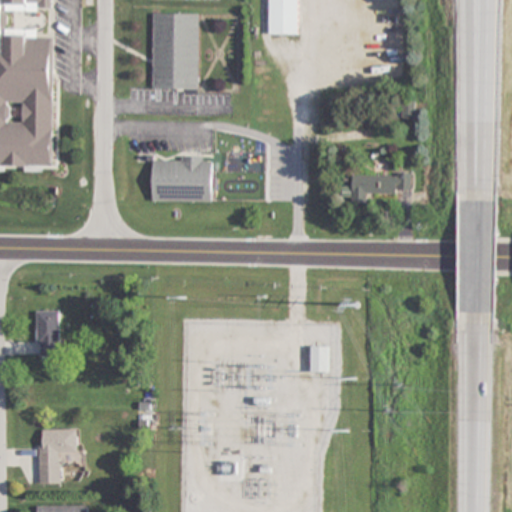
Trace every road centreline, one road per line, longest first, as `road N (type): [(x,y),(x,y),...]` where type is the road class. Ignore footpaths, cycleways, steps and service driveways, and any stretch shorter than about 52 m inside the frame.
road 1 (secondary): [(0,248),(511,260)]
road 2 (residential): [(102,249),(105,0)]
road 3 (motorway): [(473,0),(486,218)]
road 4 (motorway): [(492,0),(486,218)]
road 5 (motorway): [(485,305),(480,511)]
